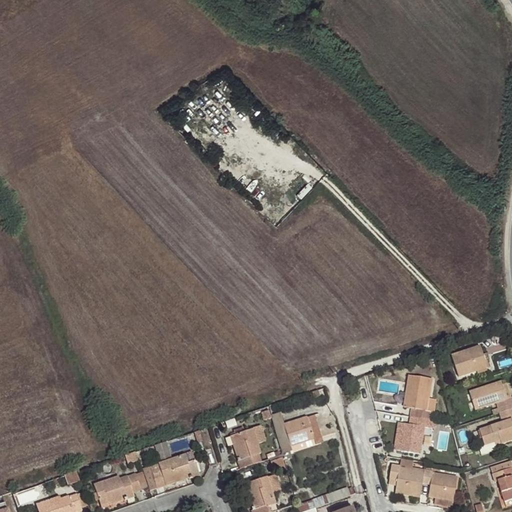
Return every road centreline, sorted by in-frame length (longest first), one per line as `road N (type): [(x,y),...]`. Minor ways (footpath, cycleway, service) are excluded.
road 1 (residential): [(511,326),(328,379),(358,488)]
road 2 (track): [(481,335),(326,177)]
